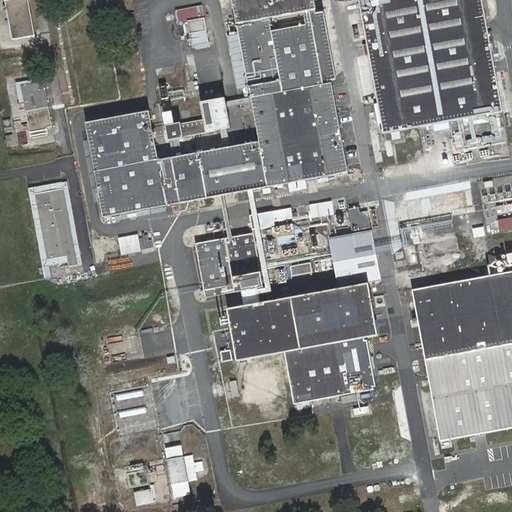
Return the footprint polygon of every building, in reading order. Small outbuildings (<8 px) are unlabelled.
[(7,0),(14,38),(36,35),(29,0),(7,0)] [(330,74),(316,0),(232,0),(259,135),(195,147),(161,153),(154,112),(92,124),(110,219),(205,201),(270,189),(305,183),(306,189),(313,187),(312,181),(351,174),(330,74)] [(482,0),(360,0),(385,134),(504,112),(482,0)] [(206,6),(177,9),(179,23),(188,22),(191,46),(210,44),(206,6)] [(40,82),(24,85),(33,136),(50,134),(49,126),(54,125),(47,87),(42,89),(40,82)] [(220,120),(164,130),(166,143),(222,133),(220,120)] [(438,131),(455,130),(454,123),(438,125),(438,131)] [(63,183),(29,190),(43,268),(68,264),(67,258),(48,262),(36,195),(65,190),(63,183)] [(36,195),(48,262),(67,258),(68,264),(69,268),(79,266),(65,190),(36,195)] [(310,205),(313,219),(336,215),(334,201),(310,205)] [(293,208),(260,215),(250,217),(253,230),(263,228),(277,225),(277,221),(296,217),(293,208)] [(360,209),(350,211),(354,234),(373,230),(371,220),(362,214),(361,214),(360,209)] [(502,232),(511,229),(511,218),(500,221),(502,232)] [(373,233),(331,241),(340,291),(383,283),(373,233)] [(253,234),(195,246),(203,299),(264,286),(253,234)] [(120,240),(123,256),(141,252),(138,237),(120,240)] [(311,263),(292,267),(294,275),(313,272),(311,263)] [(288,267),(273,270),(276,284),(290,281),(288,267)] [(511,270),(415,290),(428,357),(511,339),(511,270)] [(381,337),(372,290),(232,320),(243,368),(287,358),(298,408),(378,390),(369,340),(381,337)] [(232,352),(222,352),(222,361),(233,361),(232,352)] [(356,416),(371,412),(369,406),(355,410),(356,416)] [(184,459),(168,462),(173,485),(188,482),(184,459)] [(161,474),(152,474),(152,486),(161,485),(161,474)] [(138,507),(156,504),(153,489),(136,492),(138,507)]
